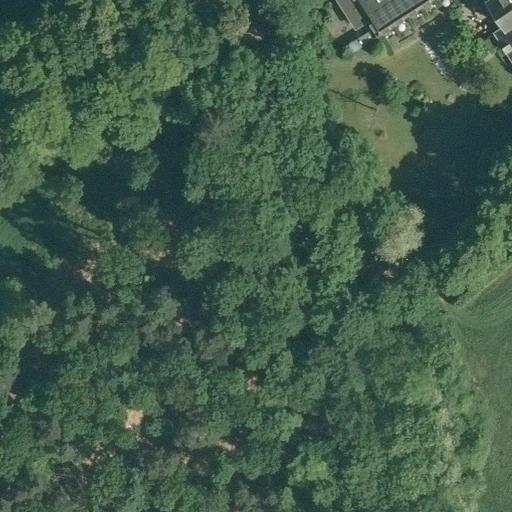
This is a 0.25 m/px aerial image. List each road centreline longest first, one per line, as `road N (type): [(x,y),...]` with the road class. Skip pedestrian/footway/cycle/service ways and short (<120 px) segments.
road 1 (unclassified): [(361,511),(257,0)]
road 2 (unclassified): [(0,105),(185,0)]
